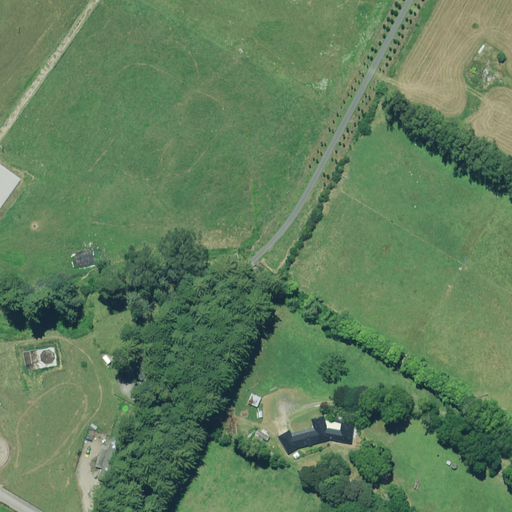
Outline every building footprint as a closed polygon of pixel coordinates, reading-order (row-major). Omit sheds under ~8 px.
[(478,63),(468,76),(487,89),(496,75),(478,63)] [(255,395),(250,404),(258,408),(263,399),(255,395)] [(299,448),(301,447),(302,451),(306,450),(305,446),(328,440),(324,426),(295,433),(299,448)] [(98,467),(104,468),(100,480),(113,484),(125,443),(114,440),(112,448),(104,446),(98,467)] [(298,448),(291,453),(297,460),(304,455),(298,448)]
